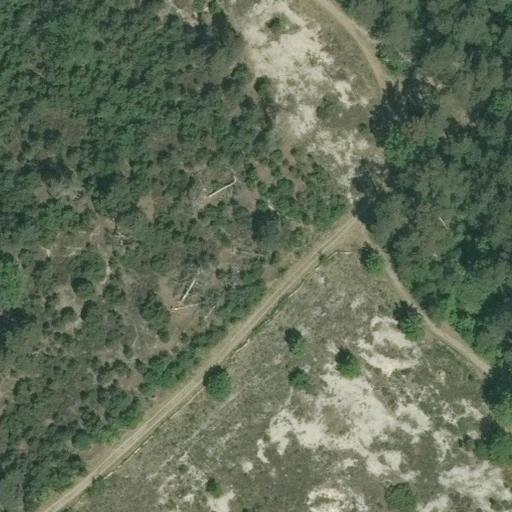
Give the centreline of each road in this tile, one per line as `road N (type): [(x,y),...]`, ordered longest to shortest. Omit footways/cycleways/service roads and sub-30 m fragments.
road 1 (track): [(353,224),(49,511)]
road 2 (track): [(511,387),(415,311),(353,224)]
road 3 (track): [(401,170),(391,106),(374,68),(320,0)]
